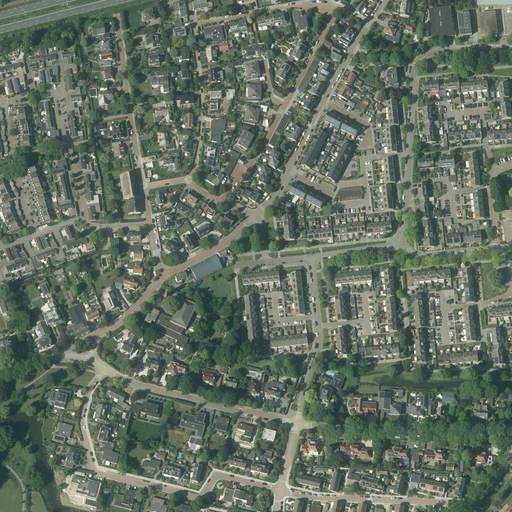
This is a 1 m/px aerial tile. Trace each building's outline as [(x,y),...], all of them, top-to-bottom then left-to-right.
[(212,8),(211,3),(206,3),(205,0),(203,0),(192,2),(192,3),(188,4),(189,11),(193,10),(193,11),(212,8)] [(418,1),(411,0),(411,3),(402,2),(401,9),(410,10),(412,3),(418,4),(418,1)] [(176,4),(175,1),(173,2),(174,4),(172,5),(174,12),(179,11),(180,19),(187,17),(185,12),(189,11),(188,4),(184,5),(184,3),(178,4),(176,4)] [(360,13),(366,6),(360,2),(355,9),(360,13)] [(454,37),(450,8),(428,10),(431,40),(454,37)] [(410,10),(401,9),(400,16),(408,18),(408,21),(415,22),(415,19),(409,18),(410,10)] [(156,14),(155,10),(144,12),(144,14),(141,14),(142,19),(142,22),(144,22),(144,23),(153,20),(152,15),(156,14)] [(307,30),(304,18),(298,19),(298,17),(300,16),(299,13),(293,14),(294,23),(298,22),(299,26),(300,26),(301,31),(307,30)] [(497,35),(495,13),(479,14),(482,36),(497,35)] [(471,36),(469,14),(457,15),(459,37),(471,36)] [(286,22),(285,22),(283,15),(273,17),(274,25),(282,23),(282,25),(287,24),(286,22)] [(274,25),(273,17),(265,19),(266,26),(274,25)] [(266,26),(265,19),(257,21),(258,28),(260,28),(261,28),(262,30),(262,31),(267,30),(266,26)] [(251,33),(249,26),(246,27),(245,23),(237,24),(239,33),(247,32),(247,34),(251,33)] [(385,33),(384,34),(388,36),(386,39),(392,42),(395,34),(399,36),(400,33),(397,31),(394,29),(396,25),(391,23),(389,27),(387,27),(386,30),(385,31),(384,32),(385,33)] [(231,32),(231,33),(231,35),(239,33),(237,24),(230,26),(230,29),(229,30),(230,32),(231,32)] [(104,30),(104,26),(103,26),(92,27),(93,35),(104,34),(103,30),(104,30)] [(204,36),(212,35),(212,36),(213,36),(213,43),(218,42),(218,45),(228,45),(227,42),(227,40),(224,40),(221,27),(203,30),(204,36)] [(185,37),(184,28),(172,31),(174,39),(185,37)] [(355,34),(348,29),(345,35),(342,33),(339,37),(341,38),(350,43),(355,34)] [(157,40),(156,37),(153,38),(153,37),(151,37),(151,36),(144,37),(145,42),(144,42),(145,45),(146,44),(146,45),(152,44),(152,48),(162,46),(160,40),(157,40)] [(350,43),(341,38),(339,42),(347,47),(350,43)] [(304,47),(306,43),(300,39),(297,43),(296,42),(294,45),(295,46),(294,49),(293,49),(302,54),(305,48),(304,47)] [(326,39),(322,46),(329,50),(333,43),(326,39)] [(111,53),(110,51),(112,51),(111,43),(105,43),(105,44),(102,44),(103,46),(98,47),(99,53),(104,52),(105,54),(111,53)] [(246,57),(265,54),(263,46),(245,49),(246,57)] [(339,62),(343,55),(339,53),(339,52),(340,50),(333,46),(331,50),(332,51),(331,53),(331,54),(332,54),(330,57),(333,58),(333,59),(333,61),(335,62),(336,61),(337,60),(339,62)] [(217,52),(217,48),(206,49),(207,57),(208,56),(209,64),(216,63),(215,52),(217,52)] [(164,57),(163,49),(159,49),(159,52),(155,53),(155,56),(148,58),(148,62),(147,62),(148,65),(149,65),(149,66),(158,65),(158,59),(161,58),(164,57)] [(188,61),(187,49),(180,50),(180,53),(176,53),(176,58),(181,57),(181,61),(188,61)] [(302,54),(293,49),(292,52),(293,53),(292,56),(289,55),(287,60),(292,63),(294,58),(298,60),(302,54)] [(75,59),(74,52),(64,54),(63,51),(58,52),(59,61),(62,61),(63,65),(64,66),(68,65),(67,60),(75,59)] [(59,61),(58,52),(52,53),(52,55),(42,57),(43,63),(51,62),(51,68),(56,67),(56,66),(56,62),(59,61)] [(43,63),(42,57),(26,59),(27,66),(30,66),(31,70),(32,71),(36,70),(36,64),(43,63)] [(320,62),(315,58),(297,90),(303,93),(318,66),(320,62)] [(9,73),(16,71),(18,77),(22,75),(22,74),(21,70),(25,69),(22,60),(16,62),(17,64),(7,67),(9,73)] [(292,63),(287,60),(284,64),(283,64),(282,63),(278,70),(280,70),(280,71),(286,74),(290,67),(289,67),(290,65),(292,63)] [(258,70),(257,64),(255,65),(255,62),(242,64),(243,68),(246,68),(247,72),(258,70)] [(325,65),(320,62),(318,66),(322,69),(317,77),(319,78),(318,81),(323,84),(324,81),(326,82),(330,76),(326,73),(330,67),(325,65)] [(72,81),(71,73),(77,72),(76,64),(68,65),(69,68),(65,69),(64,70),(66,82),(72,81)] [(9,73),(7,67),(0,68),(0,80),(3,80),(1,75),(9,73)] [(112,74),(112,72),(112,71),(111,71),(111,67),(103,68),(99,69),(100,73),(103,72),(104,81),(112,80),(111,75),(112,75),(112,74)] [(57,75),(56,71),(56,70),(51,71),(51,68),(44,69),(46,85),(52,84),(51,76),(57,75)] [(215,75),(217,75),(216,68),(209,68),(210,72),(208,72),(209,84),(216,83),(215,75)] [(46,85),(44,69),(37,70),(37,73),(33,74),(32,75),(33,79),(39,78),(40,86),(46,85)] [(356,76),(358,77),(360,72),(353,69),(351,74),(350,73),(347,78),(361,86),(362,83),(355,79),(356,76)] [(259,76),(258,70),(247,72),(247,77),(244,77),(245,81),(258,79),(258,76),(259,76)] [(191,85),(190,76),(187,76),(186,71),(180,72),(181,80),(182,80),(183,86),(191,85)] [(277,77),(275,82),(277,83),(279,79),(283,81),(283,80),(285,81),(287,78),(285,77),(286,74),(280,71),(276,77),(277,77)] [(397,78),(396,71),(387,72),(387,79),(397,78)] [(168,76),(167,72),(156,73),(156,77),(162,76),(163,80),(157,81),(150,82),(151,86),(157,86),(158,87),(162,87),(163,94),(168,93),(167,80),(166,79),(166,76),(168,76)] [(24,83),(23,79),(22,79),(18,80),(17,76),(10,78),(14,94),(20,92),(18,85),(24,83)] [(14,94),(10,78),(4,80),(4,83),(0,84),(0,87),(0,89),(6,88),(8,95),(14,94)] [(361,86),(347,78),(344,83),(351,86),(352,84),(356,85),(360,87),(361,86)] [(398,89),(397,78),(387,79),(388,86),(392,86),(393,89),(398,89)] [(459,91),(458,80),(457,81),(457,80),(451,81),(452,90),(456,90),(456,92),(459,91)] [(80,96),(79,88),(73,88),(72,81),(66,82),(68,94),(69,94),(73,94),(73,97),(80,96)] [(323,84),(318,81),(317,82),(316,82),(314,85),(316,86),(315,89),(321,92),(324,87),(322,86),(323,84)] [(452,90),(451,81),(445,81),(445,82),(444,82),(444,85),(441,85),(442,97),(442,100),(446,99),(445,91),(452,90)] [(441,85),(438,85),(437,83),(436,83),(436,82),(430,83),(431,92),(438,92),(439,98),(442,97),(441,85)] [(431,92),(430,83),(425,83),(425,84),(423,84),(424,95),(428,94),(427,93),(431,92)] [(509,91),(508,85),(507,84),(497,85),(497,88),(499,88),(499,92),(509,91)] [(260,88),(259,88),(259,85),(246,85),(246,89),(249,89),(249,93),(260,94),(260,88)] [(353,92),(343,86),(338,96),(347,101),(349,97),(350,98),(353,92)] [(321,92),(315,89),(312,94),(310,93),(309,95),(314,98),(316,96),(318,98),(321,92)] [(382,94),(377,91),(373,99),(378,102),(382,94)] [(506,102),(506,99),(509,98),(509,97),(509,91),(499,92),(500,99),(494,100),(494,103),(506,102)] [(113,99),(112,92),(98,94),(100,104),(101,106),(106,105),(108,103),(107,100),(113,99)] [(221,99),(220,92),(209,93),(210,111),(217,111),(216,99),(221,99)] [(260,94),(249,93),(248,98),(245,98),(245,102),(259,102),(259,99),(260,99),(260,94)] [(174,95),(175,102),(180,101),(180,106),(192,104),(191,96),(185,97),(185,94),(174,95)] [(314,98),(309,95),(308,97),(309,98),(307,103),(313,107),(316,101),(314,100),(314,98)] [(74,109),(74,103),(81,102),(80,96),(73,97),(68,98),(68,103),(65,103),(66,110),(71,110),(71,109),(74,109)] [(368,106),(370,103),(362,98),(360,102),(353,98),(351,101),(350,100),(347,105),(363,114),(367,106),(368,106)] [(51,116),(49,104),(48,103),(44,104),(44,101),(37,102),(38,110),(44,109),(45,117),(51,116)] [(171,122),(169,105),(173,105),(172,101),(163,102),(163,106),(164,106),(164,109),(159,110),(159,111),(154,111),(155,117),(163,116),(166,118),(166,123),(171,122)] [(511,112),(510,106),(510,105),(507,105),(506,102),(494,103),(495,106),(500,106),(501,113),(511,112)] [(313,107),(307,103),(304,108),(302,107),(301,110),(306,113),(307,111),(310,112),(313,107)] [(259,111),(257,111),(258,108),(245,106),(244,110),(247,111),(246,115),(258,117),(259,111)] [(27,115),(26,107),(15,109),(16,117),(27,115)] [(75,125),(74,117),(79,117),(78,108),(74,109),(71,109),(71,110),(71,113),(67,113),(67,114),(68,126),(75,125)] [(296,108),(294,111),(300,114),(299,115),(304,118),(306,114),(296,108)] [(432,116),(432,112),(433,112),(433,108),(422,109),(423,111),(422,111),(423,117),(432,116)] [(511,117),(511,112),(501,113),(501,117),(500,117),(500,120),(511,119),(511,117)] [(329,124),(333,116),(330,114),(327,113),(326,116),(327,116),(324,121),(329,124)] [(258,117),(246,115),(246,119),(243,119),(242,123),(255,125),(255,122),(257,123),(258,117)] [(290,118),(284,115),(269,143),(275,146),(290,118)] [(53,128),(51,116),(45,117),(46,124),(40,125),(41,134),(49,133),(48,129),(52,129),(53,128)] [(334,127),(338,118),(333,116),(329,124),(334,127)] [(439,125),(439,122),(433,122),(432,116),(423,117),(423,122),(424,122),(424,124),(427,123),(427,126),(439,125)] [(338,118),(334,127),(339,129),(343,121),(338,118)] [(224,126),(225,121),(218,120),(218,122),(211,121),(210,130),(221,132),(222,132),(223,126),(224,126)] [(345,133),(350,124),(345,122),(340,130),(345,133)] [(112,132),(108,133),(109,137),(112,137),(113,140),(123,138),(121,123),(111,125),(112,132)] [(350,135),(355,127),(350,124),(345,133),(350,135)] [(83,140),(82,132),(76,133),(75,125),(68,126),(70,138),(71,138),(75,138),(76,141),(83,140)] [(301,130),(296,127),(296,126),(293,125),(291,129),(289,128),(288,131),(298,136),(301,130)] [(439,129),(439,125),(427,126),(427,130),(424,130),(425,131),(424,131),(425,137),(434,136),(434,129),(439,129)] [(350,135),(355,138),(358,132),(359,133),(360,130),(358,129),(355,127),(350,135)] [(221,132),(210,130),(211,131),(210,138),(210,142),(218,143),(218,136),(220,136),(220,134),(221,134),(221,132)] [(59,138),(58,131),(49,132),(50,138),(42,139),(43,145),(55,144),(56,143),(55,138),(59,138)] [(298,136),(288,131),(287,131),(285,136),(288,137),(287,138),(296,142),(298,136)] [(319,131),(317,136),(325,141),(327,136),(319,131)] [(167,141),(166,132),(160,133),(162,143),(159,143),(160,147),(164,147),(164,149),(166,150),(171,149),(172,148),(171,142),(170,141),(167,141)] [(252,136),(244,132),(240,139),(248,143),(252,136)] [(184,140),(184,136),(177,135),(178,142),(181,142),(183,142),(182,148),(180,148),(180,150),(182,150),(182,153),(188,153),(189,150),(190,150),(190,145),(189,145),(189,142),(184,141),(184,140)] [(314,141),(322,145),(325,141),(317,136),(314,141)] [(425,137),(425,143),(426,143),(426,144),(436,143),(436,140),(435,140),(434,136),(425,137)] [(248,143),(240,139),(237,146),(244,150),(248,143)] [(322,145),(314,141),(312,146),(320,150),(322,145)] [(342,149),(350,153),(352,148),(344,144),(342,149)] [(125,156),(123,146),(113,148),(115,158),(125,156)] [(320,150),(312,146),(309,151),(317,155),(320,150)] [(206,149),(206,153),(207,153),(206,158),(213,159),(217,159),(217,155),(220,156),(220,152),(226,153),(227,149),(223,148),(221,148),(215,147),(215,150),(208,149),(207,149),(206,149)] [(280,155),(267,147),(266,150),(271,153),(271,152),(272,153),(270,157),(276,162),(280,155)] [(239,156),(228,149),(227,152),(232,155),(238,158),(239,156)] [(339,154),(347,158),(350,153),(342,149),(339,154)] [(317,155),(309,151),(307,156),(315,160),(317,155)] [(347,158),(339,154),(337,159),(345,163),(347,158)] [(179,161),(178,155),(174,156),(174,159),(172,159),(172,158),(162,160),(163,166),(173,164),(173,161),(175,161),(175,162),(179,161)] [(238,158),(232,155),(222,175),(227,178),(238,158)] [(276,162),(270,157),(266,155),(265,155),(264,158),(269,161),(267,165),(263,163),(262,166),(270,170),(271,168),(275,170),(279,163),(276,162)] [(315,160),(307,156),(304,160),(312,165),(315,160)] [(92,172),(90,164),(85,165),(84,157),(77,158),(79,170),(80,171),(84,170),(84,174),(87,173),(92,172)] [(455,168),(453,158),(452,158),(452,157),(446,158),(447,167),(451,167),(451,169),(455,168)] [(213,159),(206,158),(205,167),(211,168),(213,168),(213,171),(220,172),(221,168),(219,168),(220,164),(216,163),(217,159),(213,159)] [(447,167),(446,158),(441,158),(441,159),(439,159),(439,162),(436,162),(438,174),(441,174),(440,168),(447,167)] [(334,164),(342,168),(345,163),(337,159),(334,164)] [(436,162),(433,162),(433,160),(431,160),(431,159),(426,160),(427,169),(433,169),(434,175),(438,174),(436,162)] [(58,174),(63,173),(64,172),(63,168),(66,167),(65,160),(56,162),(58,168),(50,169),(52,176),(58,174)] [(312,165),(304,160),(302,164),(301,166),(304,168),(304,167),(310,170),(312,165)] [(427,169),(426,160),(420,160),(420,161),(418,161),(420,172),(423,171),(423,170),(427,169)] [(271,171),(270,170),(262,166),(258,163),(256,166),(261,169),(261,168),(262,169),(260,173),(267,177),(271,171)] [(342,168),(334,164),(332,169),(340,173),(342,168)] [(35,168),(34,165),(27,168),(27,170),(26,171),(28,176),(37,173),(38,173),(36,167),(35,168)] [(340,173),(332,169),(329,173),(337,178),(340,173)] [(270,179),(267,177),(260,173),(257,171),(255,174),(259,176),(256,181),(266,186),(270,179)] [(91,189),(90,181),(95,180),(94,172),(92,172),(87,173),(87,176),(83,177),(82,178),(84,190),(91,189)] [(39,178),(37,173),(28,176),(27,176),(29,182),(39,178)] [(141,214),(140,199),(136,173),(119,176),(123,200),(128,200),(129,209),(128,209),(128,215),(141,214)] [(337,178),(329,173),(327,178),(332,181),(332,182),(335,183),(336,181),(337,178)] [(59,177),(58,174),(52,176),(53,184),(59,182),(61,190),(67,188),(64,177),(63,176),(59,177)] [(225,182),(221,179),(223,177),(218,174),(215,180),(209,176),(206,180),(217,187),(219,183),(223,185),(225,182)] [(41,183),(39,178),(29,182),(31,187),(41,183)] [(43,188),(46,187),(44,182),(31,187),(32,192),(43,188)] [(294,195),(298,187),(294,185),(292,184),(291,187),(289,193),(294,195)] [(240,199),(241,197),(245,191),(247,186),(245,185),(242,190),(242,191),(237,188),(233,195),(240,199)] [(427,192),(427,188),(428,188),(428,185),(417,186),(417,187),(417,193),(427,192)] [(253,193),(255,188),(252,187),(250,192),(249,193),(245,191),(241,197),(247,201),(249,199),(253,193)] [(298,198),(303,190),(298,187),(294,195),(298,198)] [(45,193),(43,188),(32,192),(34,197),(45,193)] [(65,205),(65,202),(69,201),(69,200),(67,188),(61,190),(62,197),(57,199),(59,207),(65,205)] [(362,200),(360,188),(339,190),(341,202),(362,200)] [(99,204),(97,195),(92,196),(91,189),(84,190),(86,202),(87,202),(91,202),(91,205),(99,204)] [(9,195),(8,190),(0,192),(0,199),(10,195),(9,195)] [(166,190),(156,192),(157,196),(155,196),(157,206),(162,205),(161,195),(167,194),(166,190)] [(303,190),(298,198),(304,200),(308,192),(303,190)] [(183,191),(178,199),(181,201),(184,197),(184,198),(186,199),(194,205),(198,198),(190,192),(188,196),(186,194),(183,191)] [(434,202),(434,198),(428,199),(427,192),(417,193),(418,199),(419,199),(419,200),(421,200),(422,203),(434,202)] [(260,195),(258,194),(257,195),(253,193),(249,199),(255,203),(260,195)] [(310,204),(315,196),(310,193),(305,201),(310,204)] [(13,200),(11,194),(9,195),(10,195),(0,199),(2,204),(13,200)] [(46,200),(47,200),(44,195),(34,199),(36,203),(36,204),(45,200),(46,200)] [(310,204),(315,206),(320,198),(317,197),(315,196),(310,204)] [(320,198),(315,206),(320,209),(323,205),(325,201),(323,200),(320,198)] [(47,205),(46,200),(45,200),(36,204),(36,203),(35,204),(37,209),(47,205)] [(174,202),(170,208),(174,211),(176,208),(180,211),(181,210),(180,210),(182,207),(174,202)] [(434,205),(434,202),(422,203),(422,206),(419,206),(420,208),(419,208),(420,214),(429,213),(428,206),(434,205)] [(11,209),(12,208),(10,203),(0,207),(2,212),(11,208),(11,209)] [(77,215),(75,208),(72,209),(71,204),(70,204),(65,205),(59,207),(60,213),(68,211),(69,217),(77,215)] [(100,212),(99,204),(91,205),(92,208),(88,209),(87,210),(89,222),(95,221),(94,213),(100,212)] [(217,210),(209,204),(204,212),(213,217),(217,210)] [(48,211),(49,211),(47,205),(37,209),(39,214),(48,211)] [(511,206),(510,207),(510,212),(503,212),(503,216),(502,216),(505,239),(506,242),(511,241),(511,206)] [(13,214),(11,209),(11,208),(2,212),(1,212),(3,217),(13,214)] [(48,211),(39,214),(38,214),(40,220),(50,216),(48,211)] [(421,221),(431,220),(431,216),(430,216),(429,213),(420,214),(420,219),(421,219),(421,221)] [(15,219),(13,214),(3,217),(5,222),(15,219)] [(171,214),(158,217),(160,229),(168,228),(168,227),(167,223),(172,222),(171,214)] [(234,220),(232,219),(231,218),(230,218),(226,215),(225,217),(221,215),(217,221),(221,224),(222,222),(226,224),(225,225),(225,226),(227,227),(228,227),(229,226),(230,227),(234,220)] [(52,221),(50,216),(40,220),(42,225),(52,221)] [(17,223),(15,219),(5,222),(7,228),(8,227),(17,224),(17,223)] [(21,232),(18,223),(17,223),(17,224),(8,227),(11,235),(21,232)] [(212,228),(210,225),(207,223),(199,227),(200,228),(195,231),(200,238),(210,232),(208,230),(212,228)] [(75,242),(69,226),(63,229),(66,236),(61,238),(62,242),(64,243),(67,241),(68,244),(75,242)] [(463,241),(462,229),(459,230),(459,235),(452,236),(453,245),(459,245),(459,244),(460,244),(460,242),(463,241)] [(473,234),(466,235),(465,229),(462,229),(463,241),(466,241),(467,244),(468,243),(468,244),(474,243),(473,234)] [(481,242),(480,232),(479,232),(477,232),(477,233),(473,234),(474,243),(480,243),(480,242),(481,242)] [(140,241),(140,234),(129,235),(129,236),(126,236),(126,241),(127,242),(128,243),(130,242),(133,241),(133,242),(137,242),(137,241),(140,241)] [(52,250),(50,247),(54,246),(55,245),(53,241),(48,243),(45,235),(39,238),(45,253),(52,251),(52,250)] [(452,236),(449,236),(448,235),(445,235),(446,246),(448,246),(453,245),(452,236)] [(196,248),(189,236),(183,239),(182,236),(179,238),(182,243),(184,242),(190,251),(196,248)] [(45,253),(39,238),(33,240),(36,247),(31,249),(32,253),(33,254),(37,252),(38,255),(45,253)] [(77,247),(84,245),(86,250),(94,248),(92,241),(89,242),(87,238),(86,238),(75,242),(77,247)] [(77,247),(75,242),(68,244),(64,246),(63,247),(65,251),(62,252),(64,259),(72,256),(70,250),(77,247)] [(166,246),(165,248),(169,250),(168,251),(171,253),(171,252),(175,254),(180,257),(184,251),(183,249),(179,247),(179,248),(169,242),(168,243),(166,242),(164,245),(166,246)] [(22,262),(21,261),(20,259),(24,257),(25,256),(23,252),(18,254),(15,247),(9,249),(15,264),(22,262)] [(142,256),(143,256),(142,253),(141,253),(141,252),(140,247),(129,248),(130,253),(133,253),(134,260),(142,259),(142,256)] [(15,264),(9,249),(3,251),(6,258),(1,260),(2,264),(3,265),(7,263),(8,266),(15,264)] [(62,252),(59,253),(57,249),(56,249),(52,250),(52,251),(45,253),(47,259),(54,256),(56,262),(64,259),(62,252)] [(222,259),(227,256),(223,250),(217,253),(218,255),(215,257),(215,256),(195,266),(190,269),(193,275),(190,276),(194,283),(221,269),(219,264),(224,262),(222,259)] [(47,259),(45,253),(38,255),(34,257),(33,258),(35,262),(32,263),(34,270),(42,267),(40,261),(47,259)] [(32,263),(29,264),(27,260),(26,260),(21,261),(22,262),(15,264),(17,270),(24,267),(26,273),(34,270),(32,263)] [(141,268),(141,263),(134,264),(128,265),(127,269),(134,270),(133,274),(141,275),(142,269),(141,268)] [(17,270),(15,264),(8,266),(4,268),(3,269),(4,273),(2,274),(4,281),(12,278),(10,272),(17,270)] [(388,271),(388,268),(381,269),(382,272),(384,272),(384,278),(393,277),(392,271),(388,271)] [(188,281),(191,280),(188,274),(185,275),(183,272),(174,277),(175,278),(174,279),(173,280),(173,281),(173,282),(175,285),(175,286),(176,286),(177,286),(178,286),(181,285),(181,284),(182,283),(182,282),(181,280),(186,278),(188,281)] [(124,279),(124,278),(115,277),(115,289),(120,291),(122,284),(130,287),(130,289),(134,290),(135,288),(136,289),(138,284),(134,283),(134,281),(130,280),(130,281),(124,279)] [(45,284),(39,287),(43,296),(49,294),(45,284)] [(118,299),(114,289),(110,290),(111,293),(103,296),(106,301),(103,302),(106,310),(109,309),(110,311),(117,307),(115,301),(118,299)] [(77,305),(71,291),(67,292),(73,306),(77,305),(77,306),(83,318),(86,317),(88,322),(93,319),(90,312),(85,314),(80,303),(77,305)] [(196,306),(181,299),(170,321),(162,317),(159,322),(155,331),(177,341),(180,335),(181,335),(183,330),(185,330),(196,306)] [(48,312),(47,312),(42,315),(47,326),(52,324),(53,326),(53,325),(53,326),(55,325),(55,324),(61,322),(53,302),(47,305),(50,311),(48,312)] [(83,318),(77,306),(67,310),(75,327),(80,338),(90,334),(83,318)] [(101,311),(99,306),(95,307),(95,306),(93,306),(89,308),(91,312),(90,312),(93,319),(99,317),(97,313),(101,311)] [(159,313),(153,310),(150,316),(147,314),(144,322),(150,324),(152,321),(154,322),(155,320),(159,322),(162,317),(158,315),(159,313)] [(43,339),(36,342),(40,351),(44,349),(48,348),(52,346),(48,337),(47,337),(46,335),(48,334),(44,326),(38,328),(41,336),(43,339)] [(80,338),(75,327),(71,328),(72,330),(66,333),(71,342),(73,342),(80,338)] [(501,337),(500,333),(502,333),(502,330),(491,331),(491,332),(491,333),(491,338),(501,337)] [(137,338),(131,335),(127,343),(125,342),(123,345),(121,344),(119,348),(121,349),(120,351),(130,355),(135,346),(133,345),(137,338)] [(180,335),(177,341),(175,346),(183,350),(188,339),(181,335),(180,335)] [(508,347),(507,343),(501,344),(501,337),(491,338),(492,344),(493,345),(495,345),(496,348),(508,347)] [(0,349),(2,353),(13,348),(11,343),(13,342),(11,338),(9,339),(9,338),(5,340),(5,338),(0,340),(0,349)] [(151,340),(145,338),(142,345),(147,348),(151,340)] [(508,350),(508,347),(496,348),(496,351),(493,352),(493,353),(493,359),(503,358),(502,351),(508,350)] [(155,352),(150,350),(148,354),(151,355),(149,362),(146,361),(144,368),(150,370),(155,352)] [(160,353),(155,352),(150,370),(156,372),(159,364),(156,363),(158,357),(159,358),(160,353)] [(185,368),(178,366),(178,364),(174,363),(175,362),(172,361),(173,356),(168,355),(166,364),(170,365),(168,373),(175,375),(176,372),(184,374),(185,368)] [(493,359),(494,364),(495,364),(495,366),(505,365),(505,361),(503,362),(503,358),(493,359)] [(224,363),(222,374),(226,375),(227,368),(229,368),(230,364),(224,363)] [(215,373),(203,370),(202,374),(203,375),(201,381),(209,383),(208,384),(212,385),(215,373)] [(344,378),(335,374),(335,375),(334,375),(333,378),(333,379),(332,382),(331,382),(328,390),(322,387),(320,393),(318,393),(317,393),(316,396),(316,397),(318,398),(319,399),(321,400),(322,400),(328,402),(333,389),(339,392),(344,378)] [(237,382),(226,380),(224,387),(231,388),(231,389),(235,390),(237,382)] [(273,398),(276,398),(276,399),(279,399),(281,394),(281,393),(283,394),(283,393),(284,392),(284,391),(287,392),(289,383),(284,381),(282,391),(281,391),(278,390),(278,388),(278,387),(278,385),(276,384),(273,398)] [(259,386),(253,384),(253,383),(250,382),(248,389),(251,390),(250,393),(257,394),(259,386)] [(267,384),(264,393),(268,394),(267,396),(268,396),(268,397),(270,398),(270,397),(273,398),(276,384),(274,384),(274,383),(269,382),(269,384),(267,384)] [(118,392),(110,388),(105,398),(108,399),(109,397),(114,399),(118,392)] [(58,389),(58,391),(52,390),(50,398),(55,400),(54,407),(63,409),(66,396),(70,397),(71,392),(58,389)] [(118,392),(114,399),(119,402),(117,405),(121,407),(123,404),(122,403),(126,396),(118,392)] [(390,393),(378,393),(378,397),(373,397),(373,402),(376,402),(376,401),(378,401),(377,410),(389,410),(390,393)] [(423,417),(423,410),(427,411),(428,395),(421,394),(420,408),(409,407),(409,415),(413,415),(413,416),(423,417)] [(442,402),(453,403),(454,395),(444,394),(443,398),(442,398),(442,402)] [(482,420),(482,407),(479,407),(479,405),(477,405),(478,397),(473,396),(473,405),(476,405),(475,410),(474,415),(475,415),(474,418),(476,418),(476,420),(482,420)] [(487,419),(489,419),(489,416),(490,411),(489,411),(489,406),(493,406),(493,398),(489,397),(488,405),(486,405),(486,408),(482,407),(482,420),(487,420),(487,419)] [(357,402),(356,402),(351,401),(351,405),(356,405),(356,404),(357,404),(356,413),(362,413),(363,402),(357,402)] [(376,403),(363,402),(362,413),(375,414),(376,403)] [(429,402),(428,402),(428,410),(428,416),(433,416),(433,409),(434,409),(434,407),(438,408),(437,417),(444,418),(444,409),(440,409),(441,405),(439,404),(439,402),(432,402),(429,402)] [(157,407),(143,404),(142,408),(140,407),(133,405),(131,412),(138,414),(138,412),(145,414),(145,416),(158,419),(160,410),(157,410),(157,407)] [(403,405),(399,404),(399,407),(391,407),(390,412),(388,412),(387,415),(390,415),(400,416),(400,411),(403,412),(403,405)] [(102,405),(102,407),(98,406),(96,412),(108,415),(109,412),(109,409),(110,407),(102,405)] [(129,413),(124,410),(120,408),(116,406),(115,409),(125,415),(124,419),(128,420),(129,413)] [(107,419),(108,415),(96,412),(94,420),(106,423),(107,419)] [(205,415),(197,413),(196,418),(183,415),(180,427),(196,431),(194,437),(201,439),(204,428),(202,427),(205,415)] [(228,421),(217,418),(216,425),(212,425),(211,432),(214,433),(215,429),(225,432),(228,421)] [(250,427),(238,423),(236,429),(244,431),(243,437),(241,436),(239,441),(249,444),(253,428),(250,428),(250,427)] [(72,427),(61,424),(60,428),(59,428),(57,434),(54,433),(52,441),(58,443),(58,441),(64,443),(65,438),(69,439),(72,427)] [(117,429),(109,427),(108,430),(101,428),(99,435),(109,437),(110,433),(111,434),(112,432),(116,433),(117,429)] [(275,433),(263,430),(261,439),(273,442),(275,433)] [(109,437),(99,435),(98,442),(105,443),(104,446),(113,449),(114,444),(109,443),(109,441),(108,440),(109,437)] [(313,443),(308,443),(308,446),(307,445),(307,447),(300,446),(300,454),(307,454),(307,453),(313,453),(313,443)] [(113,449),(104,446),(103,449),(101,448),(100,452),(104,453),(102,461),(116,465),(119,455),(112,453),(113,449)] [(355,446),(351,446),(350,448),(341,448),(341,452),(344,452),(343,455),(349,455),(349,459),(355,459),(355,446)] [(360,449),(361,446),(355,446),(355,459),(355,456),(360,456),(360,457),(367,458),(368,449),(360,449)] [(397,449),(392,448),(392,451),(386,450),(385,457),(389,457),(389,462),(392,462),(393,460),(393,458),(397,458),(397,449)] [(65,467),(72,469),(73,465),(75,466),(79,452),(69,449),(68,454),(67,454),(66,455),(66,457),(66,458),(67,458),(65,467)] [(409,452),(402,451),(402,449),(397,449),(397,458),(400,458),(400,461),(408,462),(409,452)] [(439,451),(434,451),(434,453),(433,453),(433,454),(427,454),(426,461),(433,462),(433,460),(439,461),(439,451)] [(157,459),(163,461),(165,455),(158,453),(157,459)] [(481,454),(476,454),(476,456),(475,456),(475,459),(472,459),(472,463),(481,463),(481,454)] [(492,457),(486,457),(486,454),(481,454),(481,463),(488,464),(489,462),(492,463),(492,457)] [(238,461),(229,459),(228,466),(236,468),(238,461)] [(160,463),(150,461),(149,464),(143,462),(141,470),(150,472),(151,471),(154,472),(154,470),(158,471),(160,463)] [(174,464),(173,463),(171,463),(170,464),(169,465),(167,465),(168,462),(163,461),(162,468),(164,469),(163,475),(171,477),(173,468),(174,464)] [(246,463),(238,461),(236,468),(244,470),(246,463)] [(181,466),(174,464),(173,468),(171,477),(178,479),(180,473),(183,474),(183,471),(185,467),(181,466)] [(260,467),(252,464),(250,471),(259,474),(260,467)] [(202,467),(195,465),(193,474),(200,476),(202,467)] [(269,469),(260,467),(259,474),(267,476),(269,469)] [(200,476),(193,474),(191,482),(198,484),(200,476)] [(466,480),(456,478),(455,481),(458,482),(457,485),(464,487),(466,480)] [(428,482),(422,480),(420,489),(426,490),(428,482)] [(379,482),(378,484),(373,483),(371,489),(377,491),(379,482)] [(404,484),(396,482),(395,488),(387,486),(402,490),(404,484)] [(446,486),(440,485),(437,493),(443,494),(446,486)] [(464,487),(457,485),(455,491),(463,493),(464,487)] [(402,490),(387,486),(387,489),(394,491),(393,494),(401,496),(402,490)] [(232,503),(233,499),(237,500),(239,492),(235,491),(235,492),(225,489),(223,501),(232,503)] [(120,496),(118,504),(121,504),(120,508),(131,511),(132,506),(135,494),(127,492),(125,498),(120,496)] [(253,496),(244,494),(244,493),(239,492),(237,500),(242,501),(247,502),(245,506),(250,507),(253,496)] [(148,508),(148,510),(155,511),(165,511),(167,508),(163,507),(164,501),(153,498),(151,502),(150,503),(149,503),(149,504),(148,508)]
